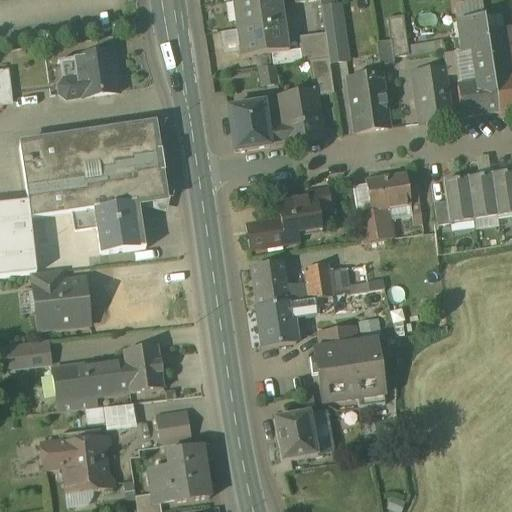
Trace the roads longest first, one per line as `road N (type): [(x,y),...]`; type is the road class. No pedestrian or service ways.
road 1 (primary): [(197,179),(249,511)]
road 2 (residential): [(511,135),(197,179)]
road 3 (primary): [(168,0),(197,179)]
